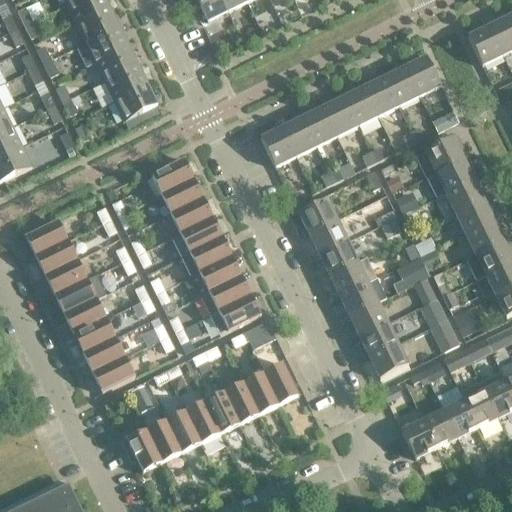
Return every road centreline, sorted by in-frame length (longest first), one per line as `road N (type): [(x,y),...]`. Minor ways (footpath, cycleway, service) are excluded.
road 1 (residential): [(370,464),(144,0)]
road 2 (residential): [(116,511),(0,271)]
